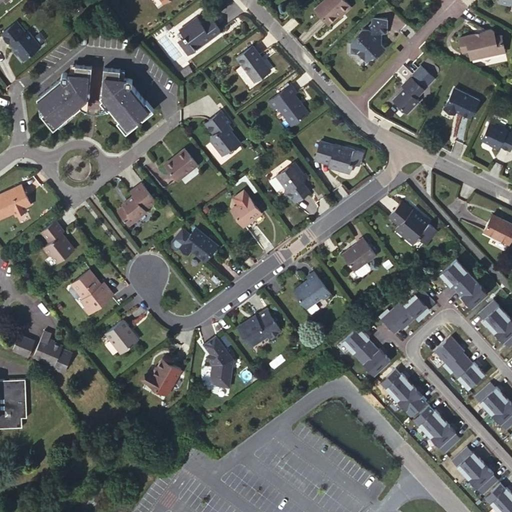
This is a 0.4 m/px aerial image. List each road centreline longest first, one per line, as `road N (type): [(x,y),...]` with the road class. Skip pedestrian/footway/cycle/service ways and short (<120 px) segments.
road 1 (residential): [(404,144),(390,173),(199,316),(183,321),(158,310),(145,274)]
road 2 (residential): [(511,377),(451,316),(413,349),(511,463)]
road 3 (residential): [(345,107),(450,1)]
road 4 (residential): [(345,107),(246,0)]
road 5 (residential): [(511,199),(404,144)]
